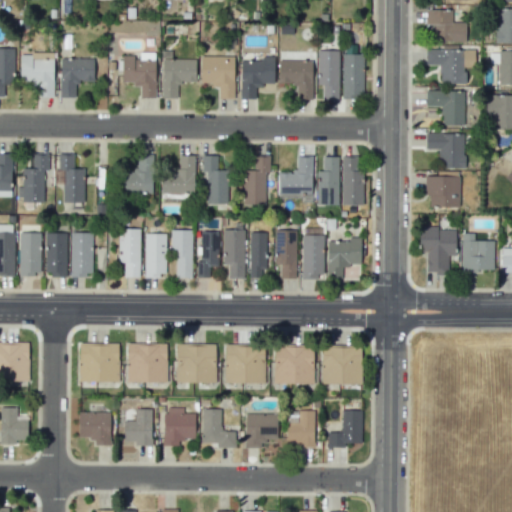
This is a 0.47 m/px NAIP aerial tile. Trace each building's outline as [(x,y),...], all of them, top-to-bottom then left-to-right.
[(511,8),(495,9),(496,43),(511,42),(511,8)] [(464,22),(450,22),(451,10),(425,10),(424,24),(434,24),(433,41),(464,41),(464,22)] [(12,48),(0,47),(0,96),(2,96),(3,84),(12,84),(12,48)] [(465,83),(464,49),(424,50),(425,65),(439,65),(439,84),(465,83)] [(337,99),(338,51),(316,50),(316,85),(322,85),(322,99),(337,99)] [(511,50),(498,50),(497,84),(511,84),(511,50)] [(195,59),(171,59),(171,51),(161,51),(160,98),(176,98),(176,82),(194,82),(195,59)] [(121,56),(121,83),(139,84),(139,97),(154,98),(155,52),(139,52),(138,57),(121,56)] [(311,99),(311,52),(300,52),(300,61),(278,60),(277,84),(296,84),(295,99),(311,99)] [(53,53),(19,53),(19,83),(36,83),(36,96),(52,96),(53,53)] [(341,97),(362,97),(362,54),(340,54),(341,97)] [(199,84),(218,84),(217,98),(233,98),(233,56),(200,56),(199,84)] [(239,99),(255,98),(254,85),(273,85),(273,56),(261,56),(261,60),(239,61),(239,99)] [(74,97),(74,82),(93,81),(93,58),(58,58),(59,97),(74,97)] [(440,106),(440,124),(463,124),(462,90),(424,91),(424,106),(440,106)] [(511,94),(484,94),(484,115),(491,115),(491,129),(511,129),(511,94)] [(424,149),(437,148),(438,168),(463,168),(463,133),(424,133),(424,149)] [(0,196),(10,196),(10,154),(0,153),(0,196)] [(21,168),(21,187),(19,187),(19,202),(42,202),(42,170),(47,170),(47,154),(31,154),(31,168),(21,168)] [(72,154),(57,154),(57,168),(53,168),(53,183),(61,183),(62,203),(83,202),(82,168),(73,168),(72,154)] [(151,194),(152,155),(135,155),(135,171),(120,171),(119,193),(151,194)] [(194,155),(177,155),(176,173),(160,172),(159,193),(193,194),(194,155)] [(216,155),(201,155),(201,171),(206,171),(205,203),(225,204),(226,170),(216,169),(216,155)] [(263,205),(264,172),(268,172),(269,156),(253,156),(253,170),(243,170),(242,204),(263,205)] [(310,195),(311,157),(295,156),(294,173),(277,172),(277,194),(310,195)] [(315,171),(316,205),(337,205),(336,156),(321,156),(322,170),(315,171)] [(360,205),(361,157),(341,157),(340,205),(360,205)] [(511,165),(502,176),(511,185),(511,165)] [(458,176),(424,175),(423,195),(428,195),(428,206),(458,207),(458,176)] [(418,252),(424,252),(425,273),(447,273),(447,255),(454,255),(454,227),(418,228),(418,252)] [(139,228),(117,228),(117,263),(122,263),(122,277),(138,277),(139,228)] [(190,229),(169,230),(169,254),(175,254),(175,278),(191,277),(190,229)] [(294,278),(294,230),(273,230),(273,264),(279,264),(279,278),(294,278)] [(0,274),(13,275),(14,232),(0,231),(0,274)] [(217,231),(198,231),(198,278),(208,278),(208,267),(217,267),(217,231)] [(39,233),(18,232),(17,274),(39,275),(39,233)] [(44,275),(65,275),(66,233),(44,232),(44,275)] [(69,275),(90,276),(91,232),(70,232),(69,275)] [(264,232),(248,232),(248,278),(264,278),(264,232)] [(165,233),(144,233),(143,276),(164,276),(165,233)] [(492,270),(493,241),(472,240),(473,233),(461,233),(460,270),(492,270)] [(322,278),(323,235),(301,235),(300,277),(322,278)] [(325,240),(326,279),(341,279),(340,266),(360,265),(359,239),(325,240)] [(500,271),(511,271),(511,248),(500,248),(500,271)] [(28,342),(0,341),(0,379),(27,380),(28,342)] [(118,344),(78,342),(77,381),(117,382),(118,344)] [(125,382),(165,382),(165,344),(126,343),(125,382)] [(174,382),(214,383),(215,344),(175,343),(174,382)] [(262,383),(263,345),(224,345),(223,382),(262,383)] [(312,384),(312,346),(272,346),(272,383),(312,384)] [(320,383),(359,384),(360,347),(321,346),(320,383)] [(15,419),(16,407),(0,406),(0,443),(14,444),(15,439),(26,440),(27,419),(15,419)] [(194,413),(182,413),(182,407),(163,407),(162,445),(177,446),(177,439),(193,439),(194,413)] [(200,442),(216,443),(216,447),(233,447),(234,431),(219,431),(220,409),(201,408),(200,442)] [(123,420),(122,440),(134,441),(134,445),(151,445),(151,409),(134,409),(134,420),(123,420)] [(286,442),(297,442),(296,447),(312,447),(313,410),(286,410),(286,442)] [(361,410),(341,410),(340,432),(326,432),(326,447),(343,447),(343,442),(360,443),(361,410)] [(108,412),(77,412),(78,438),(93,438),(93,445),(109,445),(108,412)] [(244,413),(243,447),(260,448),(260,440),(275,440),(276,414),(244,413)]
